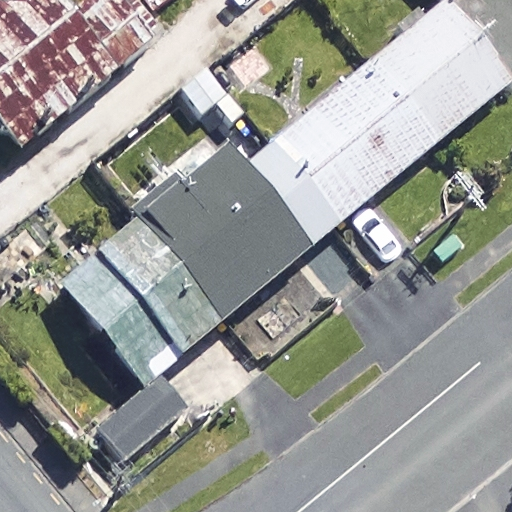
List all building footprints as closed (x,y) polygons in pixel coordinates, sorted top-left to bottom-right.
[(0,0),(0,127),(15,148),(134,60),(89,0),(84,0),(65,14),(54,0),(0,0)] [(208,0),(190,14),(213,45),(272,0),(208,0)] [(506,83),(440,3),(257,156),(238,133),(55,285),(141,388),(506,83)] [(243,37),(211,63),(244,104),(276,79),(243,37)] [(173,425),(149,393),(93,435),(117,467),(173,425)]
